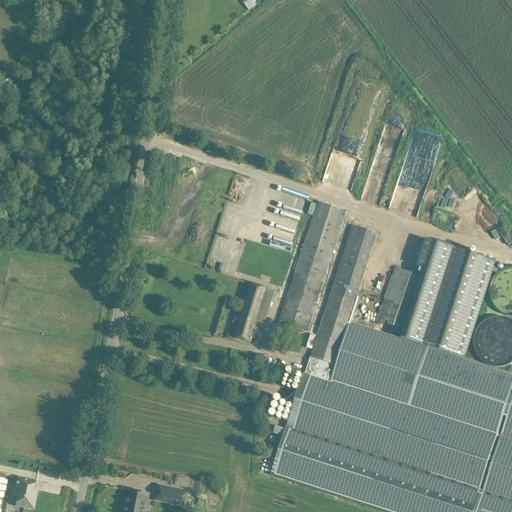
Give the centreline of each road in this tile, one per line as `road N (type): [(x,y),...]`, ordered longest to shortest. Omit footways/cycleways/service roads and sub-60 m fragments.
road 1 (unclassified): [(77,511),(167,0)]
road 2 (unknown): [(145,135),(511,254)]
